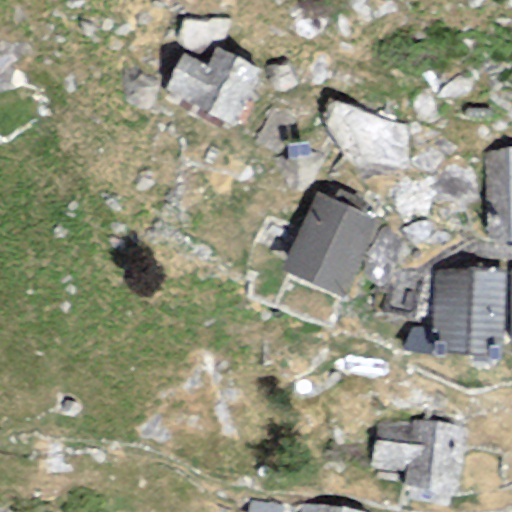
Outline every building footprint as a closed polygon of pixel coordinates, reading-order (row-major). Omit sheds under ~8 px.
[(260,73),(215,48),(205,67),(181,54),(162,89),(230,127),(260,73)] [(511,151),(485,152),(486,242),(511,241),(511,151)] [(378,222),(316,194),(281,271),(343,299),(378,222)] [(503,272),(433,270),(432,332),(437,332),(436,354),(485,355),(486,336),(502,337),(503,272)] [(411,428),(377,423),(371,469),(406,474),(402,500),(446,506),(449,486),(457,487),(465,428),(412,420),(411,428)] [(346,511),(299,503),(297,511),(346,511)]
